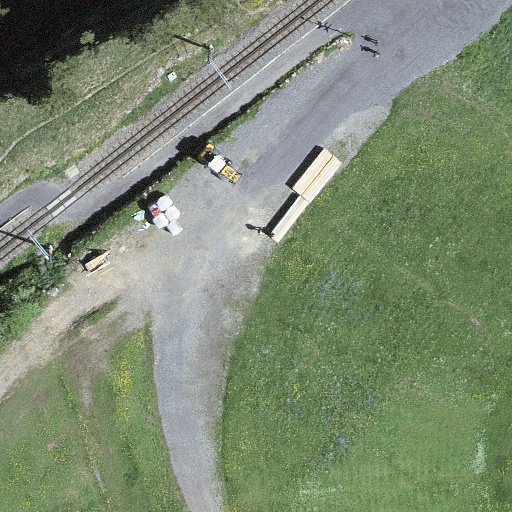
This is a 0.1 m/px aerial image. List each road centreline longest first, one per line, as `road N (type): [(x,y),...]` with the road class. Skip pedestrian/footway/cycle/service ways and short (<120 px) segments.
road 1 (track): [(413,0),(172,267)]
road 2 (track): [(172,267),(170,390),(182,455),(205,511)]
road 3 (track): [(172,267),(62,319),(0,384)]
